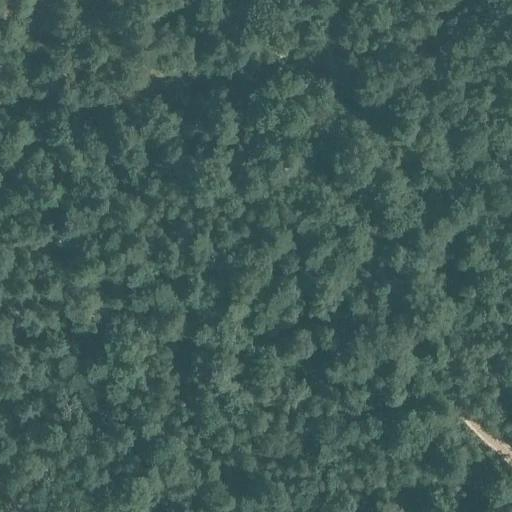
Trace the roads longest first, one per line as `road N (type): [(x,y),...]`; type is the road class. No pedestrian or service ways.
road 1 (track): [(0,112),(327,63),(511,10)]
road 2 (track): [(511,460),(430,382),(406,328),(398,272),(404,144),(363,97),(332,77),(327,63)]
